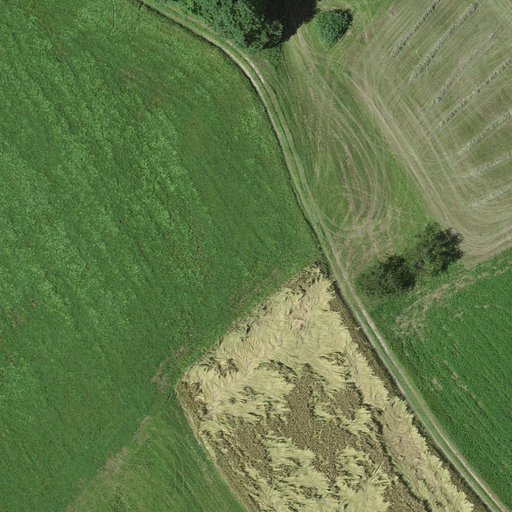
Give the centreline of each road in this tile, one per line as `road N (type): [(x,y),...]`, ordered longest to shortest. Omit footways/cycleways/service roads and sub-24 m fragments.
road 1 (track): [(496,511),(375,352),(271,118)]
road 2 (track): [(143,0),(206,33),(249,70),(271,118)]
